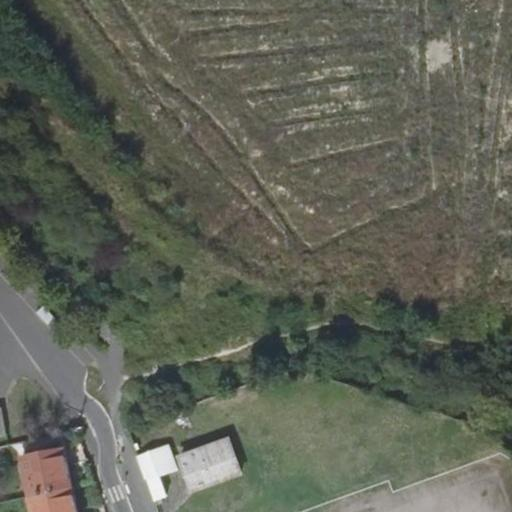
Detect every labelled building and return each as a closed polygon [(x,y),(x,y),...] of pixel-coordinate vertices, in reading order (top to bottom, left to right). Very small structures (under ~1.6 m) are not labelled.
[(183,458),(194,492),(242,476),(230,442),(183,458)] [(21,457),(30,495),(72,486),(63,448),(21,457)] [(149,481),(160,477),(177,472),(169,450),(141,459),(149,481)] [(160,477),(149,481),(155,501),(167,497),(160,477)] [(77,511),(72,486),(30,495),(33,511),(77,511)]
